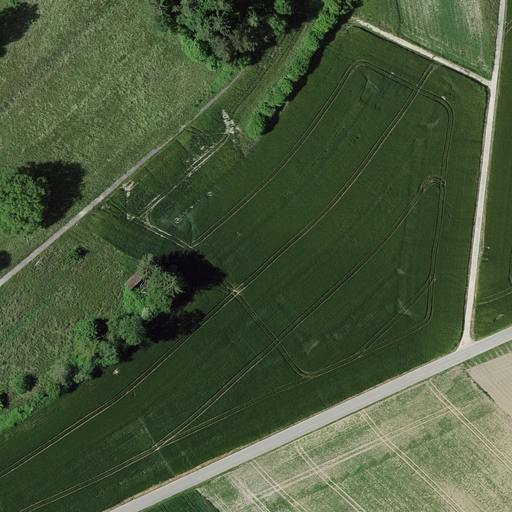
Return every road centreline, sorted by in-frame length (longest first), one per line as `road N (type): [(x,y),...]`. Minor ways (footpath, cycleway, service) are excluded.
road 1 (tertiary): [(124,511),(511,334)]
road 2 (track): [(289,4),(201,112),(0,276)]
road 3 (track): [(464,355),(502,0)]
